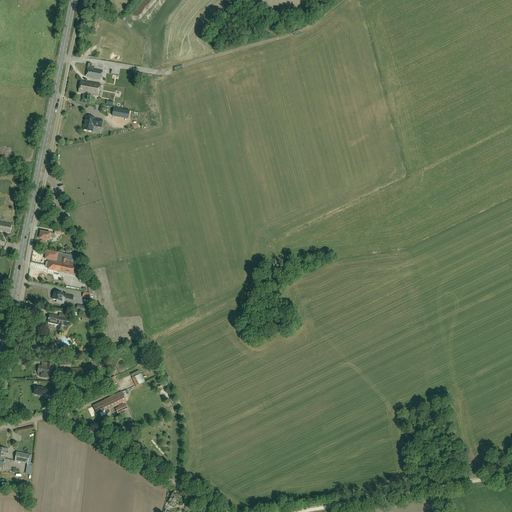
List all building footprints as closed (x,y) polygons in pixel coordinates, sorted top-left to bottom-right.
[(105,29),(102,44),(122,47),(124,32),(105,29)] [(101,79),(102,71),(87,68),(86,77),(101,79)] [(108,80),(108,94),(128,94),(128,80),(108,80)] [(98,96),(100,84),(81,81),(78,92),(98,96)] [(114,108),(112,116),(128,119),(129,111),(114,108)] [(93,124),(93,123),(101,124),(102,120),(94,118),(95,117),(86,116),(85,122),(93,124)] [(93,125),(101,127),(101,124),(93,123),(93,124),(85,122),(84,122),(83,129),(92,131),(93,125)] [(0,230),(9,233),(11,224),(0,221),(0,230)] [(46,233),(41,232),(39,238),(49,240),(50,237),(54,237),(54,233),(50,233),(50,232),(46,232),(46,233)] [(48,269),(75,274),(76,274),(83,275),(83,272),(82,268),(79,268),(81,262),(78,262),(79,257),(74,256),(46,250),(45,259),(48,259),(47,262),(46,262),(45,266),(48,267),(48,269)] [(53,284),(67,285),(67,284),(75,285),(75,286),(80,286),(81,279),(70,277),(70,275),(61,274),(61,276),(54,275),(53,284)] [(73,296),(67,294),(67,293),(64,293),(63,294),(54,292),(53,299),(57,300),(56,302),(62,303),(63,303),(64,301),(64,302),(64,301),(65,298),(66,298),(73,300),(73,296)] [(93,308),(81,305),(77,304),(76,310),(79,311),(91,313),(93,308)] [(88,322),(90,313),(83,312),(81,321),(88,322)] [(67,318),(68,315),(59,313),(58,316),(49,314),(47,322),(59,325),(58,330),(62,331),(63,326),(66,326),(68,318),(67,318)] [(52,368),(53,364),(47,362),(46,367),(39,365),(37,372),(37,373),(38,375),(38,376),(39,376),(40,377),(48,379),(49,375),(50,375),(51,368),(52,368)] [(132,378),(136,386),(141,384),(141,383),(145,382),(141,374),(132,378)] [(127,380),(120,383),(122,388),(130,385),(127,380)] [(47,388),(44,388),(44,387),(35,387),(34,394),(38,394),(38,395),(43,395),(43,392),(48,393),(47,395),(52,395),(52,388),(47,388)] [(122,406),(121,404),(126,401),(122,392),(104,400),(104,401),(93,406),(97,414),(101,412),(101,413),(105,411),(106,415),(110,413),(109,410),(118,405),(119,407),(116,409),(118,413),(127,409),(125,404),(122,406)] [(29,455),(17,452),(15,461),(27,463),(29,455)] [(173,506),(179,496),(173,492),(167,502),(169,504),(168,505),(169,505),(171,507),(172,506),(172,505),(173,506)]
